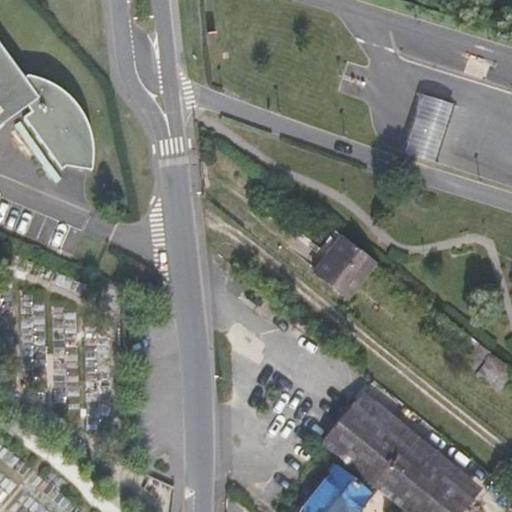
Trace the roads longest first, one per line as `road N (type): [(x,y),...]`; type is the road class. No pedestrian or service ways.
road 1 (tertiary): [(168,130),(200,372),(194,511)]
road 2 (unknown): [(195,491),(285,397),(283,368),(257,325),(187,277)]
road 3 (tertiary): [(116,0),(126,75),(168,130)]
road 4 (tertiary): [(168,130),(162,0)]
